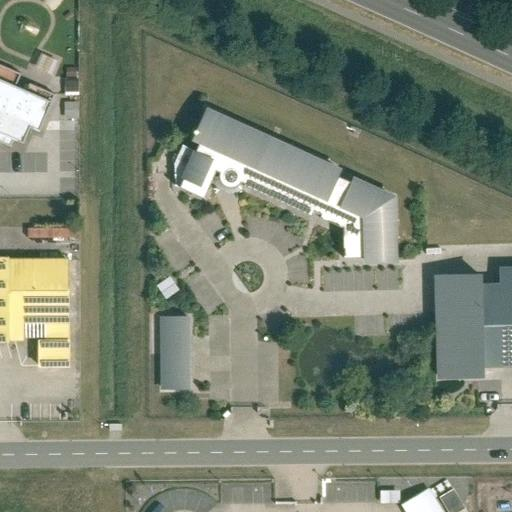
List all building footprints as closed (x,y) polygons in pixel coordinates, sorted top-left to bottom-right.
[(0,143),(11,149),(15,140),(21,142),(28,125),(38,129),(49,103),(14,88),(19,75),(0,67),(0,143)] [(398,202),(204,112),(173,183),(207,197),(219,171),(219,180),(224,186),(229,190),(238,187),(243,183),(352,231),(354,261),(400,261),(398,202)] [(39,367),(68,366),(67,260),(0,260),(0,342),(23,342),(23,323),(46,323),(46,344),(39,344),(39,367)] [(511,275),(488,276),(490,370),(511,369),(511,275)] [(432,277),(435,380),(491,379),(490,370),(488,276),(432,277)] [(161,319),(162,393),(197,393),(196,319),(161,319)] [(443,511),(431,491),(407,506),(410,511),(443,511)]
